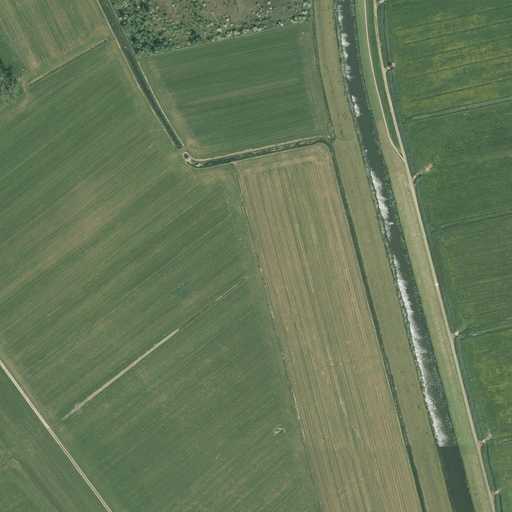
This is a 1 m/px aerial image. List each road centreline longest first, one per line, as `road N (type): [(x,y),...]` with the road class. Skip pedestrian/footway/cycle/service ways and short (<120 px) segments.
road 1 (unclassified): [(494,511),(383,72)]
road 2 (track): [(0,362),(110,511)]
